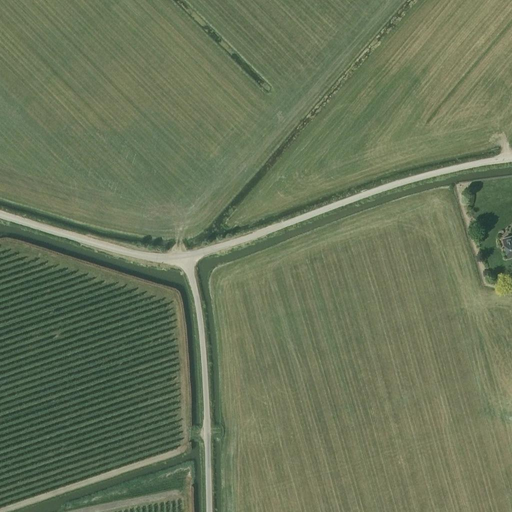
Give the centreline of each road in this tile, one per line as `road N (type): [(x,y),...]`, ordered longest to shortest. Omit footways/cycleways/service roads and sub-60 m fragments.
road 1 (unclassified): [(192,261),(428,179),(511,162)]
road 2 (unclassified): [(205,511),(192,261)]
road 3 (unclassified): [(192,261),(133,264),(0,224)]
